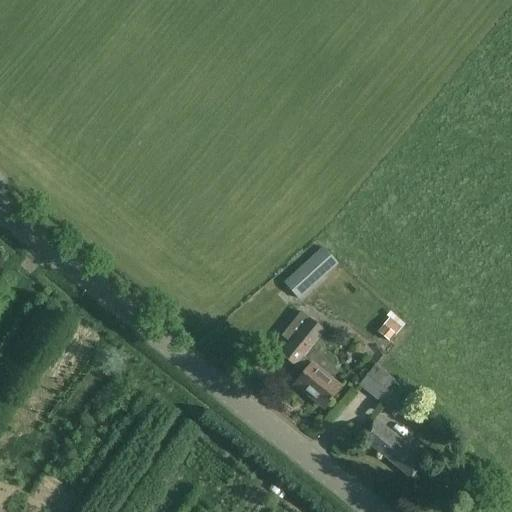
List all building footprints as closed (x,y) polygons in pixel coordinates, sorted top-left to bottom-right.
[(300,298),(336,264),(323,249),(286,283),(300,298)] [(283,355),(305,373),(295,384),(325,408),(342,388),(304,357),(325,330),(301,311),(281,336),(292,344),(283,355)] [(391,315),(377,331),(391,342),(404,326),(391,315)] [(359,385),(389,409),(406,388),(376,364),(359,385)] [(362,438),(411,478),(426,460),(376,420),(362,438)]
